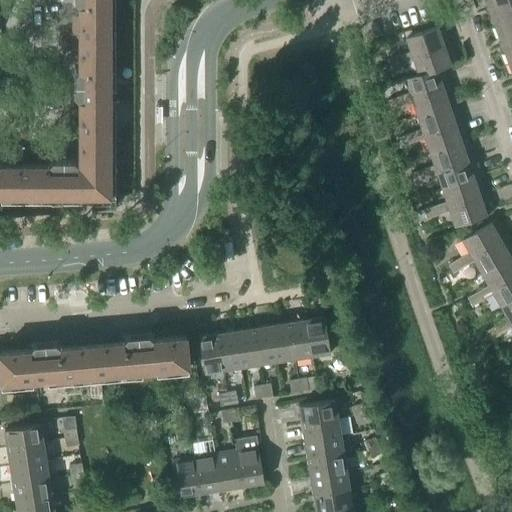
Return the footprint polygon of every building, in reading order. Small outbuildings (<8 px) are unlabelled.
[(0,196),(110,196),(110,130),(109,0),(85,0),(85,5),(79,5),(79,20),(72,20),(72,56),(79,56),(79,71),(85,71),(85,100),(79,100),(79,165),(78,165),(78,171),(49,171),(49,165),(0,165),(0,196)] [(511,0),(484,0),(488,9),(511,0)] [(511,0),(488,9),(495,27),(511,20),(511,0)] [(511,20),(495,27),(501,45),(511,41),(511,20)] [(405,37),(410,52),(412,56),(449,44),(443,25),(405,37)] [(511,41),(501,45),(508,64),(511,62),(511,41)] [(414,61),(418,74),(456,62),(449,44),(412,56),(410,52),(399,56),(402,65),(414,61)] [(387,60),(388,64),(390,69),(402,65),(399,56),(387,60)] [(404,78),(409,93),(411,97),(448,85),(442,68),(456,63),(456,62),(418,74),(404,78)] [(412,102),(417,115),(454,103),(448,85),(411,97),(409,93),(398,97),(401,106),(412,102)] [(401,106),(398,97),(386,101),(389,110),(401,106)] [(417,115),(422,129),(423,134),(460,121),(454,103),(417,115)] [(425,138),(429,152),(466,139),(460,121),(423,134),(422,129),(410,133),(413,142),(425,138)] [(413,142),(410,133),(398,137),(401,146),(413,142)] [(429,152),(434,166),(436,170),(473,157),(466,139),(429,152)] [(437,175),(442,188),(479,176),(473,157),(436,170),(434,166),(422,170),(425,179),(437,175)] [(411,174),(412,178),(414,183),(425,179),(422,170),(411,174)] [(442,188),(446,202),(448,206),(485,193),(479,176),(442,188)] [(448,206),(446,202),(435,206),(438,215),(450,211),(455,226),(492,213),(485,193),(448,206)] [(423,210),(425,214),(426,219),(438,215),(435,206),(423,210)] [(461,239),(469,252),(472,256),(505,236),(495,219),(461,239)] [(474,261),(481,273),(511,254),(511,247),(505,236),(472,256),(469,252),(459,258),(463,267),(474,261)] [(511,254),(481,273),(489,285),(491,289),(511,277),(511,254)] [(448,265),(453,273),(463,267),(459,258),(448,265)] [(493,294),(501,307),(511,300),(511,277),(491,289),(489,285),(478,292),(483,300),(493,294)] [(483,300),(478,292),(467,298),(472,306),(483,300)] [(511,300),(501,307),(508,319),(511,322),(511,321),(511,300)] [(324,316),(306,319),(311,355),(330,352),(329,350),(343,348),(338,332),(335,333),(333,321),(325,322),(324,316)] [(306,319),(288,322),(293,358),(311,355),(306,319)] [(511,321),(511,322),(508,319),(497,325),(502,333),(511,327),(511,321)] [(288,322),(270,325),(276,360),(293,358),(288,322)] [(270,325),(253,328),(258,363),(276,360),(270,325)] [(486,331),(489,335),(491,339),(502,333),(497,325),(486,331)] [(253,328),(235,331),(241,366),(258,363),(253,328)] [(235,331),(217,334),(223,369),(241,366),(235,331)] [(223,369),(217,334),(198,337),(204,372),(223,369)] [(30,349),(0,351),(0,383),(189,367),(186,336),(153,339),(153,341),(153,345),(124,348),(124,341),(109,343),(108,336),(74,339),(74,346),(59,347),(60,353),(31,356),(30,352),(31,352),(30,349)] [(485,366),(476,371),(482,382),(482,383),(491,378),(485,366)] [(314,376),(297,379),(299,391),(316,388),(314,376)] [(299,391),(297,379),(289,380),(291,393),(299,391)] [(270,383),(262,385),(264,397),(272,396),(270,383)] [(264,397),(262,385),(253,386),(255,398),(264,397)] [(235,391),(226,392),(228,405),(237,403),(235,391)] [(228,405),(226,392),(218,394),(220,406),(228,405)] [(192,396),(183,397),(185,409),(194,408),(192,396)] [(183,397),(175,399),(159,401),(160,413),(185,409),(183,397)] [(299,405),(302,423),(337,418),(334,399),(299,405)] [(351,407),(354,415),(365,411),(362,403),(351,407)] [(237,408),(229,409),(231,422),(239,420),(237,408)] [(231,422),(229,409),(221,411),(223,423),(231,422)] [(365,411),(354,415),(356,423),(368,419),(365,411)] [(61,418),(65,438),(77,436),(74,416),(61,418)] [(302,423),(305,441),(340,436),(337,418),(302,423)] [(4,429),(7,447),(42,441),(39,423),(4,429)] [(77,436),(65,438),(66,447),(78,445),(77,436)] [(305,441),(308,459),(343,454),(340,436),(305,441)] [(363,442),(366,450),(377,446),(375,438),(363,442)] [(7,447),(10,465),(45,459),(42,441),(7,447)] [(258,446),(236,450),(242,485),(263,482),(258,446)] [(377,446),(366,450),(369,458),(380,454),(377,446)] [(236,450),(215,453),(220,489),(242,485),(236,450)] [(215,453),(193,457),(199,492),(220,489),(215,453)] [(308,459),(310,477),(346,471),(343,454),(308,459)] [(199,492),(193,457),(171,460),(177,496),(199,492)] [(10,465),(13,483),(48,477),(45,459),(10,465)] [(69,465),(70,474),(82,472),(81,463),(69,465)] [(310,477),(313,495),(349,489),(346,471),(310,477)] [(82,472),(70,474),(72,482),(84,480),(82,472)] [(375,476),(378,484),(390,480),(387,472),(375,476)] [(13,483),(16,501),(51,495),(48,477),(13,483)] [(390,480),(378,484),(381,492),(392,488),(390,480)] [(313,495),(316,511),(319,511),(351,507),(349,489),(313,495)] [(16,501),(17,511),(53,511),(51,495),(16,501)] [(75,501),(76,509),(88,507),(87,499),(75,501)]
